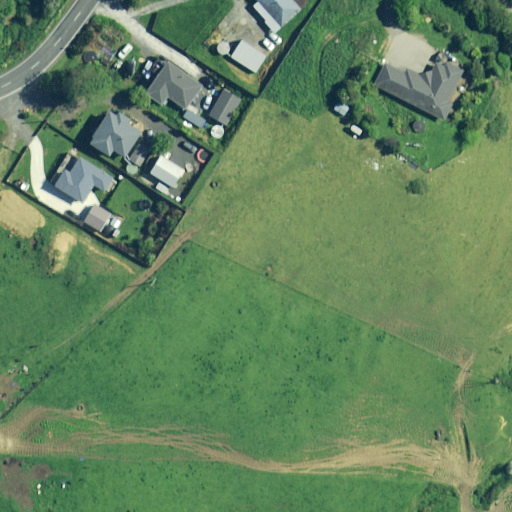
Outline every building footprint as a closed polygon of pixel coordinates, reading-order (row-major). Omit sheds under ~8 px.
[(300,10),(290,0),(256,0),(271,16),(264,22),(274,33),(300,10)] [(217,44),(216,46),(216,47),(216,48),(216,50),(216,51),(217,52),(217,53),(218,54),(220,55),(221,55),(222,56),(223,56),(225,56),(226,55),(227,55),(228,54),(229,53),(230,52),(231,51),(231,49),(231,48),(231,47),(231,46),(230,44),(229,43),(228,42),(227,41),(226,41),(225,41),(223,40),(222,41),(221,41),(219,41),(218,42),(217,43),(217,44)] [(265,56),(241,41),(231,57),(255,73),(265,56)] [(184,109),(200,86),(158,57),(144,76),(153,82),(144,94),(161,105),(167,97),(184,109)] [(464,70),(445,61),(442,67),(434,63),(430,71),(421,76),(405,68),(403,73),(384,63),(373,85),(443,120),(452,103),(448,101),(464,70)] [(239,100),(223,90),(208,115),(224,125),(239,100)] [(124,158),(141,130),(128,123),(130,120),(118,113),(116,115),(108,110),(91,137),(93,138),(90,145),(109,156),(112,150),(124,158)] [(183,170),(160,157),(150,174),(173,187),(183,170)]
